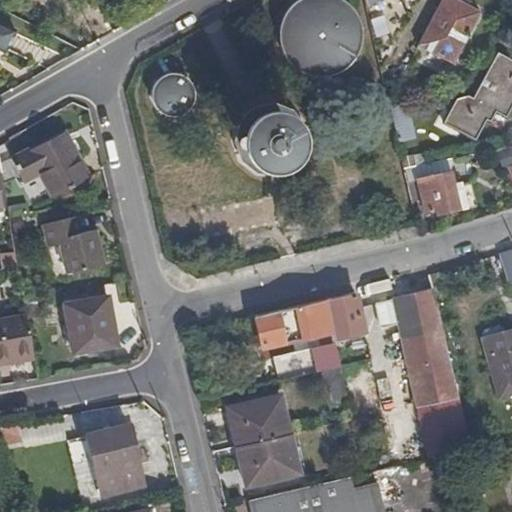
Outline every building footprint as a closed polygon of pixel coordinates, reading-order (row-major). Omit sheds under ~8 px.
[(364,39),(364,34),(364,28),(363,22),(360,15),(357,10),(352,4),(347,0),(297,0),(293,4),(288,10),(285,15),(283,20),(282,26),(281,29),(281,39),(283,45),(285,52),(289,58),(294,64),(299,68),(304,71),(310,73),(316,75),(321,75),(327,75),(332,74),(339,72),(345,69),(351,64),(352,63),(356,58),(360,51),(363,45),(364,39)] [(466,0),(440,0),(419,40),(454,58),(481,7),(466,0)] [(0,45),(7,50),(18,30),(0,20),(0,45)] [(446,120),(477,137),(486,119),(491,121),(497,111),(508,115),(511,106),(511,58),(501,52),(488,76),(486,75),(474,96),(467,93),(459,96),(446,120)] [(192,109),(199,92),(192,74),(173,68),(155,75),(151,95),(157,110),(177,116),(192,109)] [(468,81),(472,74),(463,69),(455,84),(468,81)] [(418,94),(415,83),(404,86),(407,97),(418,94)] [(244,157),(261,169),(278,171),(298,161),(307,141),(306,124),(296,107),(276,100),(255,105),(242,119),(238,139),(244,157)] [(417,137),(409,101),(391,105),(400,141),(417,137)] [(38,203),(92,174),(90,171),(87,173),(75,152),(80,149),(74,137),(67,140),(61,130),(15,157),(26,178),(23,179),(38,203)] [(511,144),(505,145),(503,145),(511,177),(511,144)] [(452,167),(454,159),(454,155),(406,165),(410,179),(417,177),(417,175),(452,167)] [(438,212),(471,204),(464,177),(457,179),(454,167),(452,167),(417,175),(417,177),(410,179),(415,198),(422,197),(425,211),(437,208),(438,212)] [(82,212),(73,214),(76,230),(85,228),(82,212)] [(76,230),(73,214),(46,220),(50,243),(63,240),(69,269),(105,261),(96,226),(85,228),(76,230)] [(511,245),(502,249),(511,280),(511,279),(511,245)] [(6,264),(9,279),(23,277),(21,262),(6,264)] [(455,366),(436,285),(371,301),(377,328),(401,323),(431,454),(474,445),(455,366)] [(326,296),(334,329),(336,337),(367,330),(357,288),(326,296)] [(326,296),(254,313),(263,346),(334,329),(326,296)] [(120,345),(112,297),(66,304),(74,353),(120,345)] [(0,357),(37,351),(30,315),(0,320),(0,357)] [(511,320),(485,327),(506,397),(511,394),(511,320)] [(316,368),(323,367),(342,362),(338,343),(313,350),(316,368)] [(273,360),(278,378),(316,368),(313,350),(273,360)] [(336,399),(351,396),(342,362),(323,367),(326,382),(331,381),(336,399)] [(229,406),(239,443),(292,431),(283,394),(229,406)] [(0,426),(0,436),(1,441),(25,436),(22,422),(0,426)] [(139,463),(134,441),(130,424),(86,434),(102,494),(144,483),(139,463)] [(292,431),(239,443),(249,485),(302,472),(292,431)] [(146,439),(134,441),(139,463),(150,460),(146,439)] [(386,511),(379,480),(355,486),(352,474),(251,498),(254,511),(386,511)]
